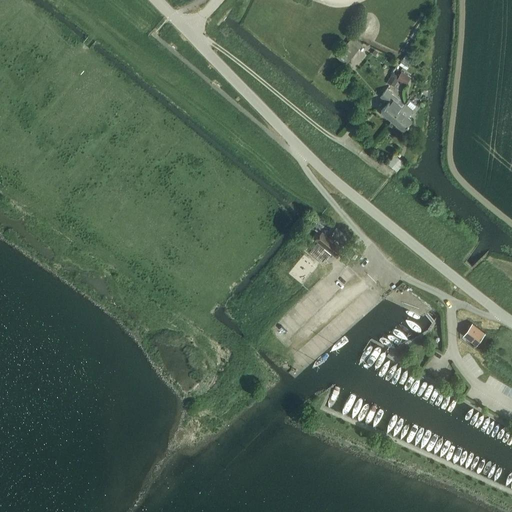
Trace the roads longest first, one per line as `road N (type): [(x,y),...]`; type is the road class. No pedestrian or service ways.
road 1 (unclassified): [(302,152),(511,320)]
road 2 (unclassified): [(302,152),(191,33)]
